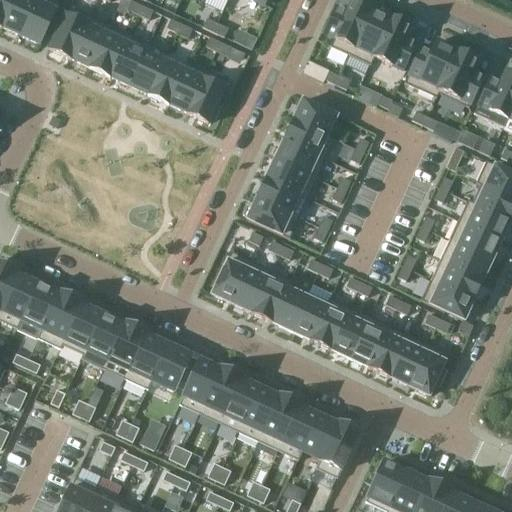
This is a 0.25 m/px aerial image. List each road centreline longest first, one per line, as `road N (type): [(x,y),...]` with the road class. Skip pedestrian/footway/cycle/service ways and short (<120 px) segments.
road 1 (residential): [(176,306),(316,0)]
road 2 (residential): [(176,306),(389,407)]
road 3 (residential): [(0,223),(176,306)]
road 4 (residential): [(511,293),(445,434)]
road 5 (residential): [(0,73),(34,89),(0,165)]
